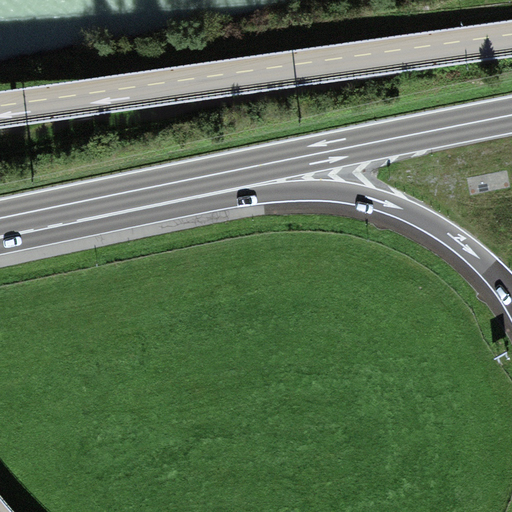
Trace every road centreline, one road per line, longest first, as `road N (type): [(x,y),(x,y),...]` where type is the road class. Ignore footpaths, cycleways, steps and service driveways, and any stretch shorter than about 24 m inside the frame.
road 1 (primary): [(511,38),(0,107)]
road 2 (trunk): [(55,206),(100,225),(266,192),(348,195),(443,233),(511,297)]
road 3 (trunk): [(511,114),(55,206)]
